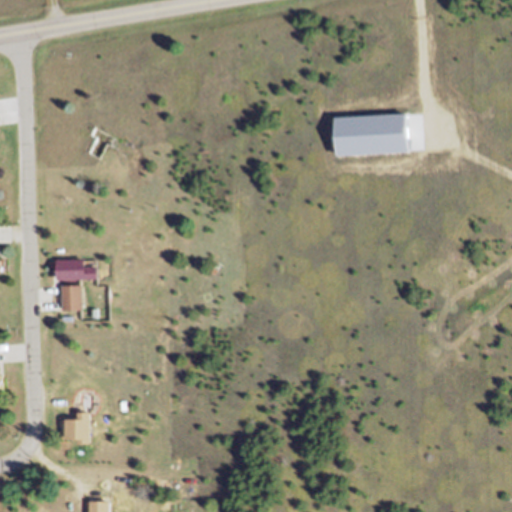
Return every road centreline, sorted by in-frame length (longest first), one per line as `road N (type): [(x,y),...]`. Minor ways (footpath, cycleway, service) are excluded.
road 1 (residential): [(0,465),(22,459),(32,445),(23,34)]
road 2 (secondary): [(0,37),(231,0)]
